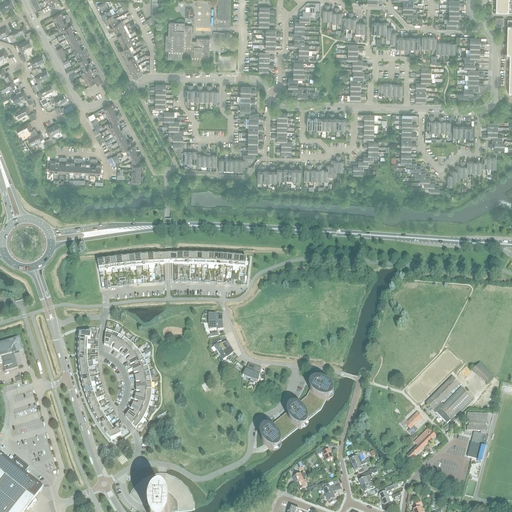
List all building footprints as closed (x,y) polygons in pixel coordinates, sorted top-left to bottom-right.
[(14,5),(12,2),(11,0),(9,0),(0,5),(0,8),(2,11),(14,5)] [(16,14),(20,11),(15,1),(15,0),(12,2),(14,5),(15,7),(13,8),(16,14)] [(230,27),(230,0),(217,0),(218,1),(214,1),(213,26),(230,27)] [(511,0),(496,0),(496,6),(496,11),(511,11),(511,0)] [(101,10),(108,6),(106,2),(99,5),(101,10)] [(310,17),(315,17),(315,7),(310,7),(310,12),(303,11),(303,16),(310,17)] [(103,19),(112,14),(115,13),(112,8),(101,14),(103,19)] [(62,17),(64,16),(61,12),(52,17),(55,21),(61,17),(62,17)] [(106,23),(115,19),(112,14),(103,19),(106,23)] [(64,23),(62,17),(61,17),(55,21),(57,26),(64,23)] [(108,28),(112,26),(117,23),(115,19),(106,23),(108,28)] [(510,56),(509,82),(509,92),(511,91),(511,19),(508,19),(507,53),(502,53),(502,56),(510,56)] [(115,30),(125,25),(123,20),(117,23),(112,26),(115,30)] [(60,31),(62,29),(69,26),(66,21),(64,23),(57,26),(60,31)] [(192,41),(192,32),(192,25),(185,25),(185,22),(169,22),(169,35),(166,35),(166,51),(168,51),(168,58),(184,59),(184,56),(191,56),(191,64),(201,64),(202,62),(209,62),(210,38),(196,38),(196,41),(192,41)] [(15,36),(27,30),(24,24),(12,31),(13,33),(15,36)] [(71,30),(74,29),(71,24),(69,26),(62,29),(64,33),(71,30)] [(117,35),(126,30),(128,29),(125,25),(115,30),(117,35)] [(0,37),(9,32),(6,27),(0,30),(0,37)] [(119,39),(128,35),(130,34),(128,29),(126,30),(117,35),(119,39)] [(74,35),(71,30),(64,33),(67,39),(74,35)] [(69,43),(79,38),(76,34),(74,35),(67,39),(69,43)] [(122,44),(131,39),(128,35),(119,39),(122,44)] [(79,43),(81,42),(79,38),(69,43),(72,47),(78,43),(79,43)] [(23,52),(24,52),(23,49),(32,44),(29,39),(19,44),(17,45),(20,51),(21,50),(22,53),(23,52)] [(129,46),(133,44),(131,39),(122,44),(124,48),(124,49),(129,46)] [(81,48),(79,43),(78,43),(72,47),(74,52),(81,49),(81,48)] [(131,51),(129,46),(124,49),(124,48),(120,51),(122,55),(131,51)] [(77,56),(84,52),(86,52),(83,47),(81,48),(81,49),(74,52),(77,56)] [(7,59),(9,58),(7,55),(8,55),(6,52),(5,50),(0,52),(0,59),(5,57),(6,59),(7,59)] [(64,51),(59,54),(61,59),(67,56),(64,51)] [(125,60),(134,55),(131,51),(122,55),(125,60)] [(86,57),(88,56),(86,52),(84,52),(77,56),(79,60),(86,57)] [(33,67),(45,60),(42,55),(30,61),(33,67)] [(127,64),(136,60),(134,55),(125,60),(127,64)] [(88,62),(86,57),(79,60),(82,66),(88,62)] [(129,69),(138,64),(136,60),(127,64),(129,69)] [(84,70),(90,67),(93,65),(91,61),(88,62),(82,66),(79,67),(81,71),(84,70)] [(132,74),(141,69),(138,64),(129,69),(132,74)] [(92,71),(90,67),(84,70),(81,71),(83,76),(90,72),(92,71)] [(34,76),(40,73),(37,68),(31,70),(34,76)] [(40,83),(41,83),(41,82),(40,80),(49,75),(46,69),(40,73),(34,76),(37,81),(38,81),(39,83),(40,83)] [(141,69),(132,74),(134,78),(143,74),(141,69)] [(97,71),(97,70),(94,71),(93,70),(92,71),(90,72),(83,76),(86,81),(93,77),(96,75),(95,74),(98,73),(99,73),(98,71),(97,71)] [(98,73),(95,74),(96,75),(93,77),(86,81),(88,85),(97,80),(99,83),(102,81),(98,73)] [(14,89),(16,88),(15,86),(12,80),(7,83),(7,82),(0,86),(0,87),(3,92),(12,87),(13,89),(14,89)] [(43,88),(41,83),(40,83),(39,83),(36,85),(35,84),(32,86),(35,92),(38,90),(39,90),(43,88)] [(43,98),(46,97),(44,94),(47,93),(48,95),(50,94),(49,92),(54,89),(51,84),(43,88),(39,90),(43,98)] [(27,96),(24,90),(21,92),(17,94),(12,97),(15,102),(24,98),(25,100),(26,99),(27,99),(26,96),(27,96)] [(65,98),(63,94),(54,99),(57,105),(62,102),(64,104),(68,102),(66,98),(65,98)] [(46,97),(43,98),(40,100),(43,105),(49,102),(46,97)] [(113,109),(115,108),(113,103),(104,108),(106,112),(113,109)] [(17,118),(30,112),(27,106),(15,112),(17,118)] [(107,118),(109,118),(116,114),(113,109),(106,112),(108,115),(106,116),(107,118)] [(118,118),(120,117),(118,113),(116,114),(109,118),(111,122),(118,118)] [(120,123),(118,118),(111,122),(106,124),(108,129),(118,124),(120,123)] [(19,134),(31,128),(28,122),(16,128),(19,134)] [(50,138),(52,137),(53,136),(52,134),(61,129),(58,123),(46,130),(49,135),(50,138)] [(111,134),(114,133),(113,133),(120,129),(118,124),(108,129),(111,134)] [(116,137),(125,132),(123,128),(120,129),(113,133),(114,133),(116,137)] [(125,137),(127,136),(125,132),(116,137),(118,141),(125,137)] [(43,142),(45,141),(43,138),(41,133),(38,134),(33,136),(28,139),(31,145),(41,140),(42,142),(43,142)] [(128,142),(125,137),(118,141),(121,146),(128,142)] [(123,150),(126,149),(132,145),(130,141),(128,142),(121,146),(123,150)] [(183,152),(183,144),(173,143),(173,149),(178,149),(178,155),(182,156),(183,156),(183,152)] [(135,150),(137,148),(135,144),(132,145),(126,149),(128,153),(135,149),(135,150)] [(137,155),(135,150),(135,149),(128,153),(131,158),(137,155)] [(140,161),(139,159),(142,158),(140,153),(137,155),(131,158),(133,163),(137,160),(137,164),(140,165),(140,164),(140,161)] [(243,167),(248,167),(248,160),(253,160),(253,155),(243,155),(243,160),(243,167)] [(54,171),(55,161),(47,160),(47,171),(54,171)] [(140,165),(137,164),(137,160),(133,163),(133,169),(140,169),(143,170),(143,165),(140,164),(140,165)] [(140,175),(132,175),(132,180),(130,180),(129,183),(139,184),(140,180),(142,180),(143,175),(140,175)] [(161,255),(161,265),(164,265),(164,263),(169,263),(169,256),(164,256),(164,255),(161,255)] [(177,255),(174,255),(169,256),(169,263),(174,262),(174,265),(177,265),(177,255)] [(210,314),(210,319),(210,323),(223,322),(223,316),(210,314)] [(223,322),(210,323),(210,327),(211,331),(223,329),(223,322)] [(108,347),(114,332),(112,332),(110,331),(108,330),(106,330),(106,332),(106,333),(105,335),(105,337),(105,339),(105,342),(104,343),(104,345),(106,346),(108,347)] [(113,344),(114,344),(119,335),(117,334),(116,333),(114,332),(108,347),(110,347),(111,348),(113,344)] [(116,351),(124,338),(123,337),(121,336),(119,335),(114,344),(115,345),(113,349),(115,350),(116,351)] [(121,349),(122,350),(129,341),(127,339),(126,339),(124,338),(116,351),(118,352),(119,352),(121,349)] [(18,368),(12,348),(17,340),(16,339),(0,343),(0,363),(3,363),(5,371),(18,368)] [(123,356),(134,345),(133,344),(131,343),(129,341),(122,350),(123,351),(121,354),(122,355),(123,356)] [(218,354),(230,347),(229,345),(229,344),(228,343),(227,341),(216,346),(214,347),(215,349),(216,351),(217,353),(218,354)] [(129,356),(129,357),(138,350),(136,348),(135,346),(134,345),(123,356),(124,358),(125,359),(129,356)] [(230,347),(218,354),(219,355),(221,358),(222,359),(223,361),(224,360),(234,352),(233,351),(232,349),(231,348),(230,347)] [(129,363),(142,354),(140,352),(139,351),(138,350),(129,357),(130,358),(127,361),(128,362),(129,363)] [(135,365),(145,360),(143,357),(142,356),(142,354),(129,363),(129,364),(130,366),(134,364),(135,365)] [(133,371),(147,365),(146,363),(145,361),(145,360),(135,365),(136,366),(132,368),(132,370),(133,371)] [(249,364),(243,375),(247,377),(251,379),(255,367),(249,364)] [(139,374),(149,371),(149,369),(148,368),(148,366),(147,365),(133,371),(134,373),(134,374),(138,373),(139,374)] [(255,367),(251,379),(255,380),(259,381),(261,369),(255,367)] [(136,380),(151,377),(151,375),(150,373),(150,372),(149,371),(139,374),(139,375),(135,376),(135,377),(136,380)] [(443,405),(440,403),(460,384),(452,377),(426,403),(447,424),(472,399),(461,388),(443,405)] [(321,409),(326,400),(328,400),(329,400),(329,399),(333,392),(334,391),(333,390),(333,389),(332,389),(332,388),(330,386),(328,384),(327,384),(324,382),(321,381),(319,381),(317,381),(314,381),(313,382),(311,383),(310,384),(309,386),(309,387),(310,389),(310,390),(306,397),(295,406),(294,406),(292,406),(290,407),(289,408),(288,409),(287,411),(287,413),(269,428),(267,428),(265,428),(263,429),(262,430),(261,431),(261,432),(260,434),(261,437),(261,440),(262,442),(264,445),(266,447),(268,448),(270,450),(272,450),(273,451),(274,451),(274,450),(281,445),(282,445),(282,444),(282,443),(281,441),(298,428),(299,429),(301,429),(301,428),(308,423),(309,423),(309,421),(308,420),(321,409)] [(86,396),(94,393),(93,389),(93,388),(84,390),(84,392),(86,396)] [(88,401),(96,398),(95,395),(94,393),(86,396),(87,399),(88,401)] [(149,407),(149,406),(150,404),(150,402),(150,401),(135,397),(135,399),(135,400),(134,401),(139,402),(138,403),(149,407)] [(90,407),(98,403),(97,400),(96,398),(88,401),(89,404),(90,407)] [(93,412),(101,408),(99,406),(98,403),(90,407),(91,410),(93,412)] [(138,404),(134,403),(133,405),(132,406),(146,412),(147,410),(148,409),(149,407),(138,403),(138,404)] [(144,418),(144,417),(145,415),(146,414),(146,412),(132,406),(132,407),(131,409),(135,411),(134,412),(144,418)] [(95,417),(103,413),(102,411),(101,408),(93,412),(94,416),(95,417)] [(133,413),(130,411),(129,412),(128,414),(140,423),(141,421),(142,420),(144,418),(134,412),(133,413)] [(411,430),(423,418),(417,412),(405,424),(411,430)] [(98,423),(106,418),(105,415),(103,413),(95,417),(97,420),(98,423)] [(487,424),(487,414),(467,413),(467,423),(468,423),(468,426),(467,426),(467,431),(481,431),(481,434),(486,435),(487,427),(485,427),(485,424),(487,424)] [(139,424),(140,423),(128,414),(126,415),(125,417),(126,418),(128,420),(130,422),(133,426),(135,429),(137,427),(138,425),(139,424)] [(101,427),(109,422),(107,419),(106,418),(98,423),(100,425),(101,427)] [(105,432),(112,427),(110,425),(109,422),(101,427),(103,430),(105,432)] [(115,431),(114,429),(112,427),(105,432),(106,434),(108,437),(115,431)] [(115,431),(108,437),(111,440),(113,439),(115,438),(116,438),(117,437),(119,436),(121,435),(120,432),(117,429),(115,431)] [(411,461),(426,446),(436,436),(429,429),(414,442),(418,446),(407,457),(411,461)] [(488,436),(486,435),(481,434),(474,432),(471,443),(467,457),(482,461),(485,447),(487,441),(488,436)] [(325,452),(324,448),(315,452),(317,455),(323,453),(327,462),(333,459),(329,450),(325,452)] [(13,463),(0,452),(0,511),(23,511),(43,487),(25,472),(28,468),(17,458),(13,463)] [(363,455),(362,452),(359,454),(358,453),(353,455),(355,458),(350,460),(353,466),(365,461),(363,455)] [(362,469),(361,465),(367,463),(366,460),(365,461),(353,466),(356,472),(358,471),(359,474),(364,472),(363,469),(362,469)] [(299,472),(306,468),(302,461),(296,466),(299,472)] [(362,487),(371,483),(370,480),(372,479),(370,476),(372,475),(372,474),(377,472),(376,469),(359,476),(361,480),(359,481),(362,487)] [(304,475),(303,473),(294,477),(297,484),(306,480),(305,478),(306,478),(307,477),(306,475),(305,474),(304,474),(304,475)] [(175,511),(178,511),(180,511),(187,511),(191,511),(195,510),(195,503),(192,495),(188,487),(182,481),(175,477),(166,474),(158,474),(150,476),(142,480),(136,485),(131,493),(130,495),(133,499),(136,501),(140,503),(144,504),(147,505),(150,505),(150,506),(149,508),(149,510),(149,511),(175,511)] [(304,483),(307,482),(306,480),(297,484),(300,491),(306,488),(304,483)] [(364,493),(374,489),(371,483),(362,487),(364,493)] [(329,487),(328,484),(322,487),(326,496),(342,489),(340,485),(335,487),(334,485),(329,487)] [(340,495),(344,494),(342,489),(326,496),(330,504),(336,501),(334,495),(339,493),(340,495)] [(382,500),(388,498),(390,497),(389,495),(387,495),(386,492),(380,495),(382,500)] [(385,506),(391,503),(390,503),(393,502),(392,499),(401,495),(400,492),(390,497),(388,498),(382,500),(385,506)] [(421,507),(421,505),(422,504),(421,501),(415,503),(417,508),(414,510),(414,511),(413,511),(421,511),(423,511),(421,507)]
